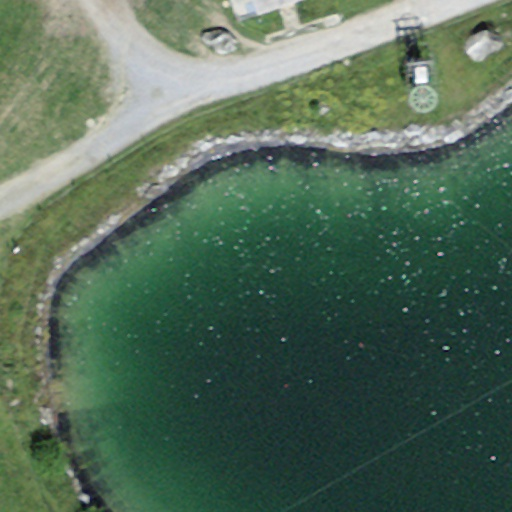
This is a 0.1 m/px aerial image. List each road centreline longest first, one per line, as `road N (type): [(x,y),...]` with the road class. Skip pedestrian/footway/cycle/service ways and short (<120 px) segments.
road 1 (track): [(447,0),(321,54),(169,102),(0,198)]
road 2 (track): [(169,102),(96,0)]
